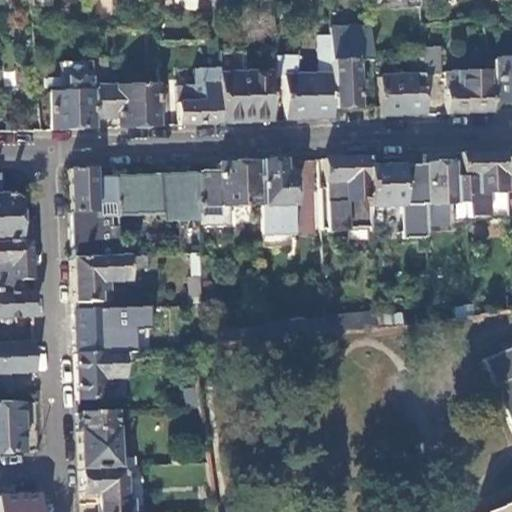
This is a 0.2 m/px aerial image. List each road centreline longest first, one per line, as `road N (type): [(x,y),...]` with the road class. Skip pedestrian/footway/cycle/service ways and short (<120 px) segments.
road 1 (residential): [(45,152),(511,133)]
road 2 (residential): [(60,472),(45,152)]
